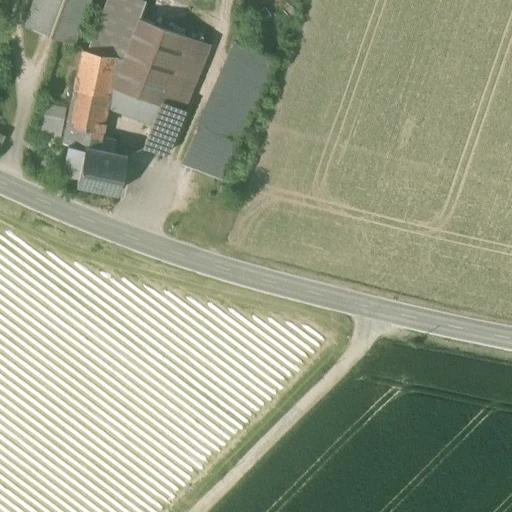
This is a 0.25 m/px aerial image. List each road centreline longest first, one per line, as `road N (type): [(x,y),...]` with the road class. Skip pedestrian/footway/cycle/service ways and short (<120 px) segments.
road 1 (secondary): [(511,340),(220,275),(76,223),(0,183)]
road 2 (track): [(214,511),(364,359),(389,316)]
